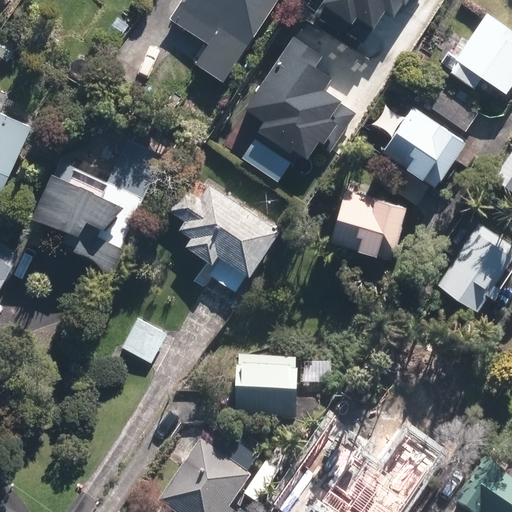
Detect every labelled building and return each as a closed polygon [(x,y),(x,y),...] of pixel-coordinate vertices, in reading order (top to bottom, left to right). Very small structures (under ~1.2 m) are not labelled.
[(184,0),(172,18),(207,41),(194,61),(221,79),(273,0),(184,0)] [(321,0),(319,4),(350,25),(357,16),(372,27),(385,8),(393,14),(403,0),(406,2),(407,0),(321,0)] [(511,27),(486,9),(454,55),(457,57),(448,69),(472,86),(481,73),(504,90),(511,78),(511,27)] [(2,31),(0,34),(0,55),(6,60),(18,43),(2,31)] [(323,53),(294,34),(246,107),(264,119),(258,128),(306,159),(316,144),(329,152),(356,113),(340,103),(342,99),(323,86),(331,74),(316,64),(323,53)] [(413,102),(380,148),(389,154),(379,168),(386,173),(383,178),(416,201),(430,181),(432,183),(464,139),(413,102)] [(0,191),(31,125),(0,110),(0,191)] [(59,160),(54,173),(37,212),(71,227),(66,240),(76,244),(75,247),(89,252),(94,255),(97,257),(101,262),(103,265),(112,269),(164,149),(127,133),(107,181),(59,160)] [(511,149),(493,175),(511,188),(511,149)] [(280,229),(211,183),(202,196),(186,186),(171,209),(186,220),(180,228),(192,236),(187,243),(213,261),(219,253),(223,256),(212,273),(226,282),(237,290),(248,274),(250,275),(280,229)] [(406,203),(345,185),(329,238),(390,256),(406,203)] [(511,243),(479,220),(436,279),(476,308),(487,292),(492,295),(499,286),(493,282),(511,256),(511,243)] [(0,282),(18,251),(0,237),(0,282)] [(124,339),(154,354),(169,325),(140,309),(124,339)] [(295,362),(239,361),(239,371),(237,371),(237,417),(295,418),(295,362)] [(307,511),(353,511),(348,508),(377,466),(334,436),(290,500),(307,511)] [(200,441),(158,502),(172,511),(236,511),(237,511),(231,507),(252,476),(200,441)] [(511,511),(511,472),(482,452),(454,494),(480,511),(511,511)] [(416,511),(436,484),(409,465),(384,502),(398,511),(416,511)]
